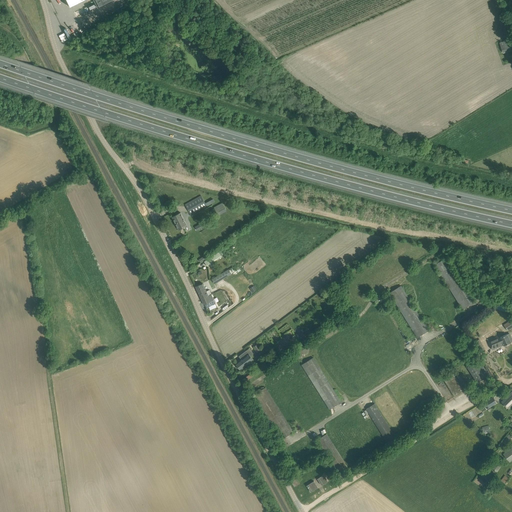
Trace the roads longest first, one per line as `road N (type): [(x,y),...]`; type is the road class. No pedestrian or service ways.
road 1 (unclassified): [(302,510),(147,195),(68,74),(43,0)]
road 2 (motorway): [(511,210),(344,170),(0,63)]
road 3 (motorway): [(0,77),(245,156),(511,223)]
road 4 (unclassified): [(302,510),(511,380)]
road 5 (track): [(70,511),(52,375)]
